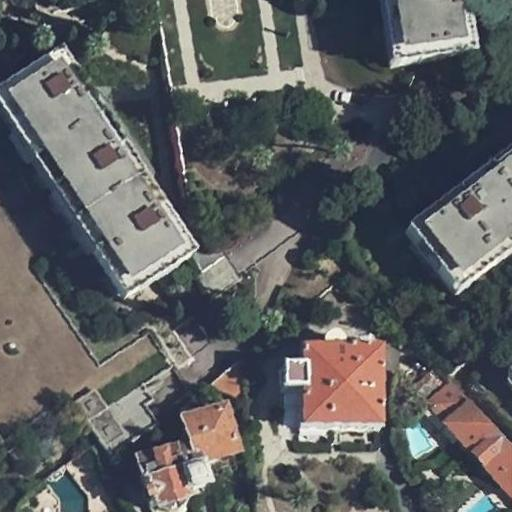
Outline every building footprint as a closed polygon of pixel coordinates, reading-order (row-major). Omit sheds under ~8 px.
[(382,0),(389,46),(394,69),(422,65),(440,62),(466,59),(457,0),(382,0)] [(0,116),(122,302),(188,260),(56,59),(0,95),(0,116)] [(511,249),(511,148),(494,162),(497,168),(472,187),(469,183),(402,233),(450,296),(499,260),(511,249)] [(142,386),(171,368),(148,334),(98,367),(33,268),(66,247),(20,177),(0,189),(0,443),(1,444),(69,399),(108,458),(157,426),(144,406),(152,401),(142,386)] [(348,295),(360,286),(348,272),(336,282),(348,295)] [(375,431),(380,334),(370,334),(369,341),(340,341),(339,338),(337,336),(333,334),(327,336),(321,339),(321,350),(298,349),(298,369),(280,368),(279,390),(297,392),(295,429),(375,431)] [(240,360),(210,385),(243,400),(240,360)] [(511,453),(445,379),(442,375),(434,384),(433,382),(416,396),(445,429),(444,430),(509,503),(511,501),(511,502),(511,453)] [(212,494),(205,465),(233,459),(220,414),(180,423),(187,450),(135,463),(147,509),(182,501),(181,496),(198,491),(199,497),(212,494)]
